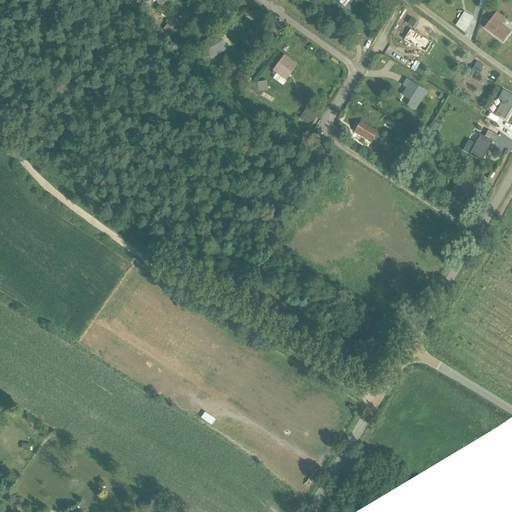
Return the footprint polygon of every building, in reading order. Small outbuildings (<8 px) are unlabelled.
[(333,0),(333,1),(338,5),(339,2),(345,7),(351,11),(359,0),(333,0)] [(138,2),(140,12),(150,11),(148,1),(138,2)] [(247,20),(261,20),(260,10),(247,10),(247,20)] [(187,12),(183,19),(191,24),(196,18),(187,12)] [(464,12),(455,26),(464,32),(473,17),(464,12)] [(502,25),(506,19),(497,12),(485,28),(503,42),(511,32),(502,25)] [(167,24),(163,30),(172,36),(175,30),(176,30),(184,20),(175,13),(170,21),(167,20),(165,23),(168,24),(167,24)] [(411,18),(407,23),(416,28),(419,23),(411,18)] [(251,32),(247,37),(253,43),(258,38),(251,32)] [(218,33),(202,42),(211,59),(228,49),(218,33)] [(292,71),(296,65),(284,56),(274,70),(284,78),(290,70),(292,71)] [(477,62),(471,72),(479,76),(484,66),(477,62)] [(293,72),(292,71),(290,70),(284,78),(277,73),(273,78),(283,85),(286,81),(293,72)] [(245,86),(245,85),(246,86),(251,79),(250,79),(251,78),(241,71),(235,78),(245,86)] [(407,88),(403,95),(411,100),(408,106),(416,110),(427,92),(407,80),(403,85),(407,88)] [(255,92),(268,91),(267,81),(257,82),(254,83),(255,92)] [(287,90),(294,94),(298,88),(291,84),(287,90)] [(503,101),(496,115),(505,120),(511,107),(511,95),(503,90),(499,99),(503,101)] [(302,115),(313,123),(321,113),(310,105),(302,115)] [(361,122),(354,132),(371,142),(378,132),(361,122)] [(434,122),(428,134),(435,138),(442,127),(434,122)] [(485,137),(489,139),(490,138),(495,141),(498,136),(488,130),(485,137)] [(411,133),(408,139),(416,143),(419,137),(411,133)] [(489,139),(485,137),(481,135),(476,144),(468,140),(463,150),(482,161),(493,141),(489,139)] [(460,177),(452,192),(465,200),(461,207),(467,210),(479,188),(460,177)] [(215,236),(208,228),(204,231),(211,239),(215,236)] [(313,284),(300,275),(295,281),(308,291),(313,284)] [(205,412),(201,418),(211,425),(215,419),(205,412)] [(19,448),(27,436),(8,423),(0,435),(3,438),(2,439),(12,445),(13,444),(19,448)] [(34,444),(26,440),(21,449),(29,453),(34,444)] [(115,503),(129,483),(120,477),(116,482),(118,483),(107,498),(115,503)] [(155,503),(150,511),(151,511),(157,511),(161,507),(162,508),(163,505),(157,501),(156,504),(155,503)]
